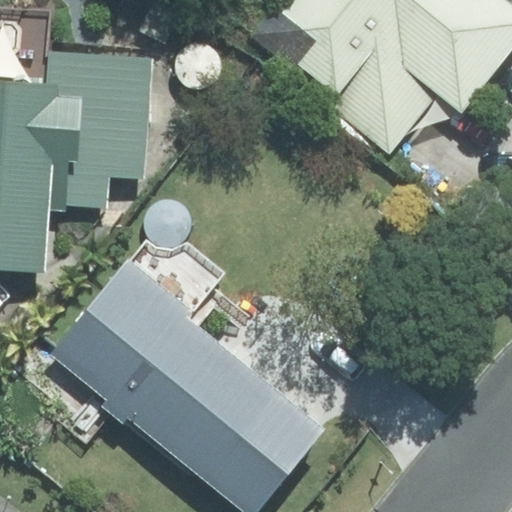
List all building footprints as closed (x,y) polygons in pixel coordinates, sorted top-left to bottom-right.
[(168,0),(151,0),(135,34),(163,48),(183,7),(168,0)] [(287,0),(276,15),(315,45),(294,71),(328,98),(323,104),(386,154),(433,94),(457,114),(511,45),(511,19),(488,0),(287,0)] [(0,276),(36,280),(42,213),(61,215),(62,206),(102,210),(105,179),(136,181),(148,64),(50,55),(46,92),(0,87),(0,276)] [(490,139),(433,114),(412,159),(469,185),(490,139)] [(313,177),(288,207),(321,233),(345,204),(313,177)] [(48,361),(102,407),(98,411),(118,428),(123,422),(208,494),(281,408),(176,321),(180,316),(126,269),(48,361)]
